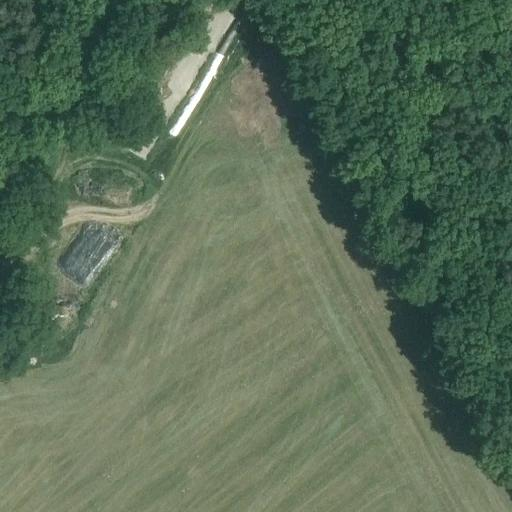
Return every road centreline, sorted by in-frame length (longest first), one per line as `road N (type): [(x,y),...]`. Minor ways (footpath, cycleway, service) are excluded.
road 1 (track): [(511,373),(381,122),(298,0)]
road 2 (track): [(118,0),(0,320)]
